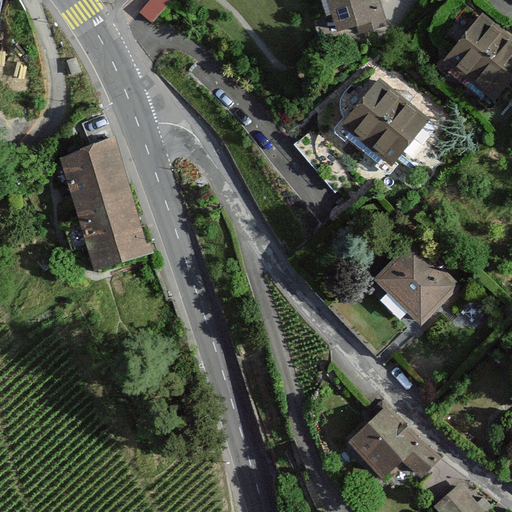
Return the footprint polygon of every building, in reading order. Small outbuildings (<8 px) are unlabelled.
[(157,0),(145,15),(154,22),(170,1),(168,0),(157,0)] [(377,0),(330,0),(337,24),(358,18),(362,32),(385,26),(377,0)] [(511,38),(483,15),(449,57),(496,95),(511,75),(511,38)] [(376,80),(344,120),(391,158),(423,118),(376,80)] [(111,138),(58,153),(90,264),(142,249),(111,138)] [(416,244),(382,278),(423,319),(457,285),(416,244)] [(417,442),(384,407),(349,440),(382,474),(399,458),(420,476),(437,460),(417,442)] [(459,489),(438,507),(442,511),(491,511),(482,501),(475,507),(459,489)]
